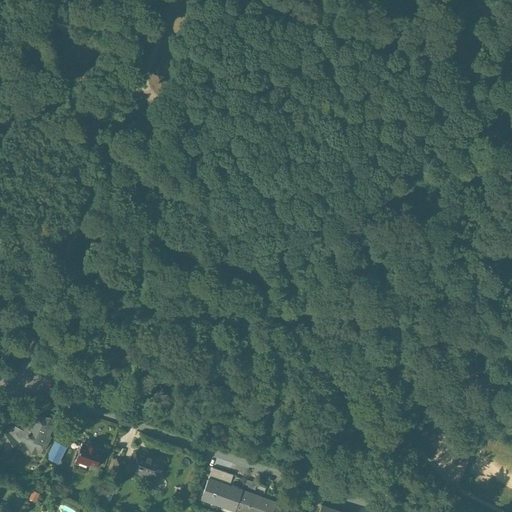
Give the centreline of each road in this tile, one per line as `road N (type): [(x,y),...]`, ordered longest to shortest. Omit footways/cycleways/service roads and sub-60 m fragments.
road 1 (track): [(8,0),(152,64),(275,292),(454,489),(500,511)]
road 2 (residential): [(382,511),(15,384)]
road 3 (track): [(37,333),(177,0)]
road 4 (track): [(473,70),(291,0)]
